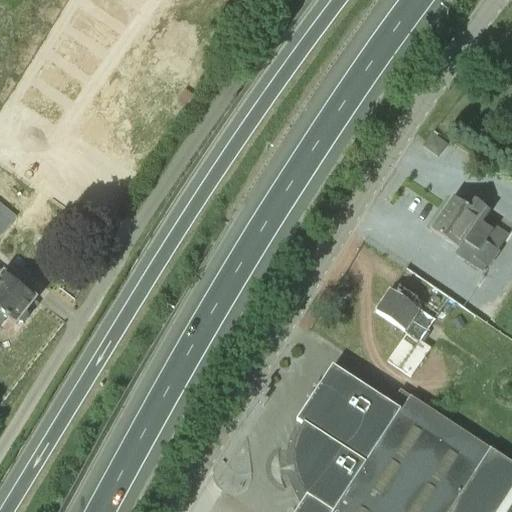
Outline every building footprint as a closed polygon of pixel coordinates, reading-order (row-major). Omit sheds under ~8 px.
[(438,159),(447,146),(432,135),(423,148),(438,159)] [(470,211),(453,200),(431,233),(472,261),(473,259),(488,269),(498,253),(497,252),(508,236),(495,229),(485,222),(490,214),(486,211),(486,210),(475,204),(470,211)] [(448,302),(405,271),(390,293),(376,314),(406,336),(387,363),(410,379),(430,351),(420,343),(433,323),(448,302)] [(2,275),(0,272),(0,327),(6,319),(15,326),(17,324),(23,325),(28,319),(25,314),(35,300),(5,276),(6,275),(3,272),(2,275)] [(400,415),(358,387),(334,371),(300,423),(306,426),(301,441),(299,456),(299,472),(303,486),(310,500),(302,511),(511,511),(511,464),(411,399),(400,415)]
